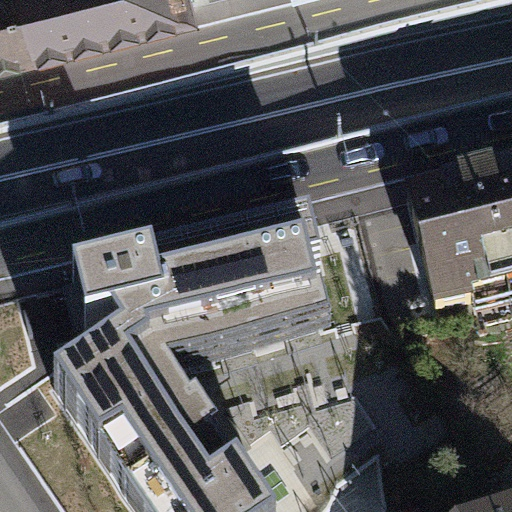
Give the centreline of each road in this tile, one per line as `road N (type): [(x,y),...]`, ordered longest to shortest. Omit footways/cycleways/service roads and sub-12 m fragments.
road 1 (primary): [(0,210),(511,80)]
road 2 (primary): [(511,24),(0,153)]
road 3 (primary): [(0,249),(511,126)]
road 4 (primary): [(381,0),(0,92)]
